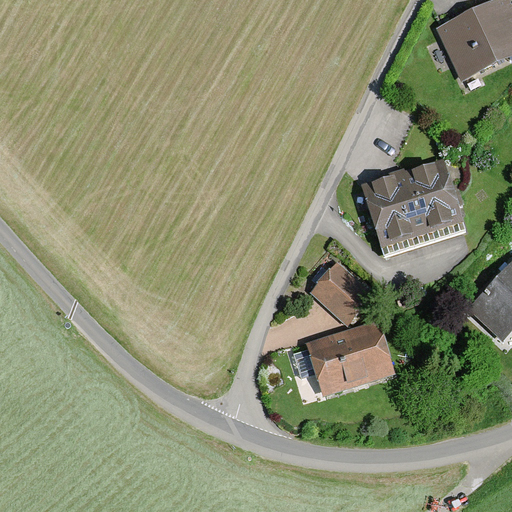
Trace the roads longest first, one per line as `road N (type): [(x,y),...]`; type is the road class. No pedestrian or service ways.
road 1 (unclassified): [(220,424),(425,0)]
road 2 (unclassified): [(220,424),(286,451),(385,463),(511,435)]
road 3 (unclassified): [(0,236),(141,381),(220,424)]
